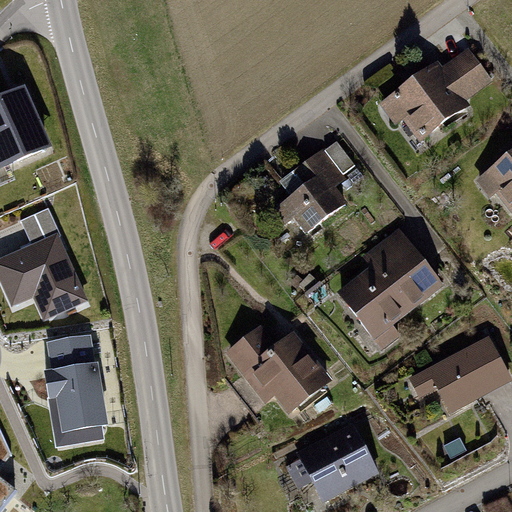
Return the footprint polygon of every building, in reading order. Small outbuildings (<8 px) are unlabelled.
[(445,59),(390,102),(429,151),(480,110),(475,103),(499,84),(474,53),(453,69),(445,59)] [(0,176),(56,150),(27,88),(0,100),(0,176)] [(367,206),(329,151),(304,168),(318,189),(282,214),(293,228),(306,219),(319,238),(367,206)] [(511,163),(485,182),(500,203),(508,198),(511,203),(511,163)] [(383,269),(346,297),(391,355),(412,339),(402,327),(453,288),(407,228),(372,255),(383,269)] [(59,235),(0,262),(0,281),(14,310),(36,300),(48,324),(91,304),(59,235)] [(274,326),(237,353),(274,405),(288,395),(302,414),(340,386),(303,335),(288,345),(274,326)] [(511,361),(499,337),(419,378),(431,401),(452,390),(465,416),(511,391),(511,361)] [(100,368),(46,376),(50,405),(59,403),(65,440),(110,433),(100,368)] [(354,427),(301,455),(328,507),(381,479),(354,427)] [(0,431),(0,511),(3,511),(17,495),(0,482),(0,469),(10,457),(0,431)]
